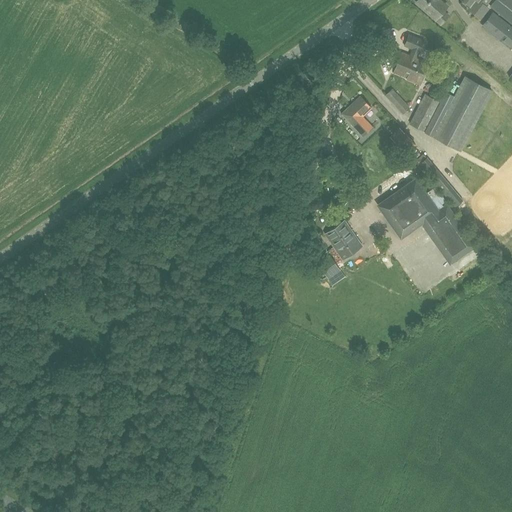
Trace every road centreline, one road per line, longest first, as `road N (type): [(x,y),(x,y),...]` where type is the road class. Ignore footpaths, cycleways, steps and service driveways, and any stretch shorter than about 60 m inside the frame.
road 1 (tertiary): [(0,259),(370,0)]
road 2 (track): [(345,58),(463,192)]
